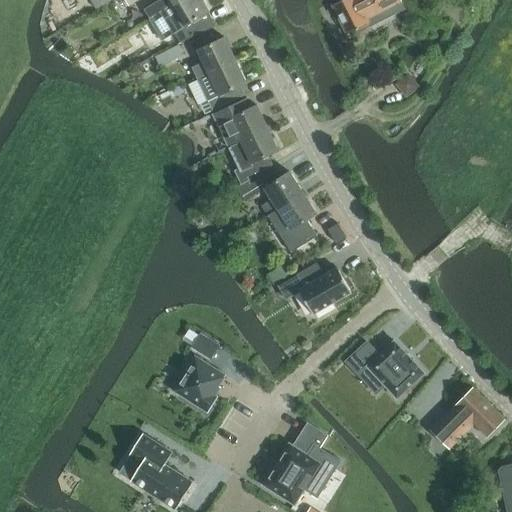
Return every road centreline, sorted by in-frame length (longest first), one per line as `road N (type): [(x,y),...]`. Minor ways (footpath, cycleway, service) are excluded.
road 1 (residential): [(401,289),(233,0)]
road 2 (track): [(511,34),(487,102),(485,213),(401,289)]
road 3 (unclassified): [(401,289),(289,393),(235,479)]
road 4 (residential): [(511,406),(401,289)]
